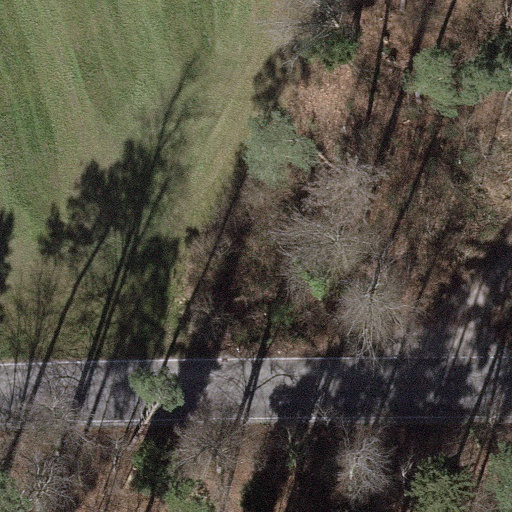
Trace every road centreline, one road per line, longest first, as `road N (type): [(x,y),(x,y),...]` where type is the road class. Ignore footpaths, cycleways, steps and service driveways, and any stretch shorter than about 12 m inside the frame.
road 1 (tertiary): [(0,391),(511,387)]
road 2 (track): [(428,388),(511,262)]
